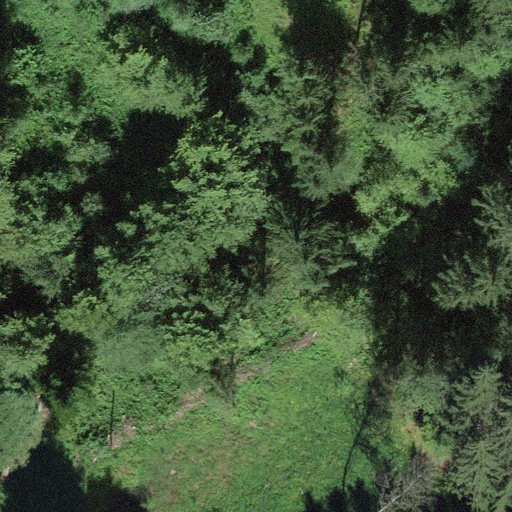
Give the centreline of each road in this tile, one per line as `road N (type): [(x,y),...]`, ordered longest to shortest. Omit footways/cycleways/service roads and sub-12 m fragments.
road 1 (track): [(269,0),(308,158),(450,511)]
road 2 (track): [(308,158),(266,205),(84,339),(0,388)]
